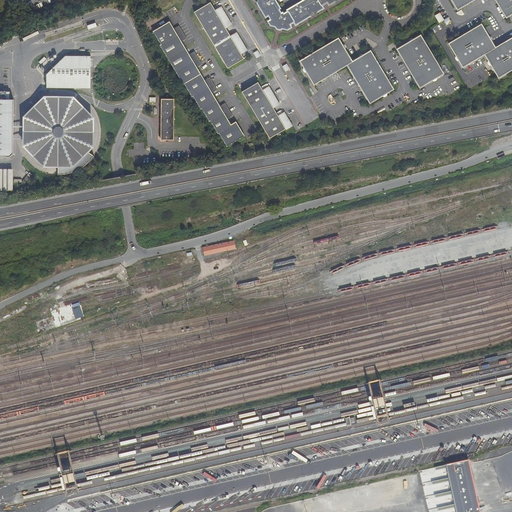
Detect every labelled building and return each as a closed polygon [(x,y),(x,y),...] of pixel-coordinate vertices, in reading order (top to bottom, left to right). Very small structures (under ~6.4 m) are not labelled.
[(269,14),(278,9),(279,8),(274,0),(256,0),(256,1),(259,5),(260,4),(263,8),(261,9),(265,16),(269,14)] [(321,7),(316,0),(304,0),(288,10),(288,11),(294,21),(296,24),(302,20),(301,18),(306,15),(307,17),(311,15),(311,13),(311,12),(312,11),(313,11),(314,11),(315,11),(316,12),(320,9),(319,8),(321,7)] [(476,0),(450,0),(458,11),(476,0)] [(511,0),(495,0),(506,19),(511,15),(511,0)] [(194,13),(227,69),(243,59),(240,54),(245,51),(236,35),(230,38),(225,28),(230,25),(220,9),(215,12),(210,3),(194,13)] [(271,20),(281,14),(279,12),(278,9),(269,14),(270,17),(271,20)] [(294,21),(288,11),(286,13),(283,14),(289,24),(291,22),(294,21)] [(289,24),(283,14),(282,13),(281,14),(271,20),(268,21),(270,25),(276,26),(277,24),(282,25),(282,27),(287,29),(291,27),(289,24)] [(443,20),(442,18),(441,16),(439,14),(435,16),(439,23),(443,20)] [(169,21),(152,31),(160,45),(183,84),(184,84),(192,97),(193,96),(200,109),(201,108),(209,121),(210,120),(217,134),(219,133),(226,146),(244,136),(236,122),(231,125),(227,119),(232,116),(225,103),(220,106),(212,93),(217,90),(209,77),(204,80),(197,67),(201,64),(194,51),(189,54),(181,41),(186,38),(179,25),(173,28),(169,21)] [(485,55),(496,48),(490,39),(482,25),(465,35),(449,45),(457,58),(464,69),(485,55)] [(421,37),(397,51),(415,80),(421,90),(445,75),(421,37)] [(511,38),(496,48),(485,55),(490,63),(499,79),(511,71),(511,38)] [(347,67),(353,64),(339,40),(334,43),(300,63),(314,87),(347,67)] [(353,64),(347,67),(370,106),(394,92),(371,53),(353,64)] [(91,57),(66,57),(47,75),(47,88),(91,88),(91,57)] [(241,92),(268,139),(290,126),(283,115),(278,118),(272,108),(278,105),(268,89),(263,92),(257,82),(241,92)] [(30,114),(28,118),(27,120),(26,122),(25,126),(24,128),(24,133),(24,135),(25,139),(26,143),(26,145),(28,149),(31,153),(32,155),(33,157),(36,160),(40,162),(44,165),(46,165),(50,167),(54,168),(58,168),(58,175),(62,175),(67,174),(72,173),(76,171),(80,169),(84,167),(87,164),(89,161),(94,156),(88,152),(92,146),(93,142),(94,138),(94,133),(94,131),(94,129),(93,125),(93,122),(91,118),(90,116),(89,114),(86,111),(85,109),(82,106),(78,104),(76,102),(72,100),(70,100),(68,99),(64,98),(60,98),(57,98),(53,98),(49,99),(47,100),(43,102),(39,104),(37,106),(34,109),(31,112),(30,114)] [(174,100),(161,100),(161,141),(174,141),(174,100)] [(0,101),(0,159),(10,159),(13,156),(13,101),(0,101)] [(12,170),(0,169),(0,190),(12,190),(12,170)] [(233,242),(203,248),(204,255),(235,249),(233,242)]
